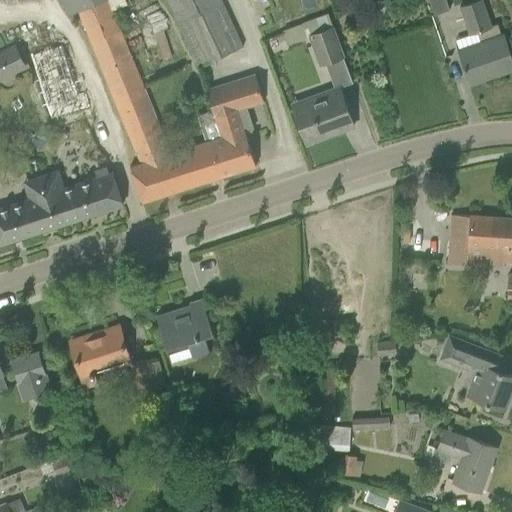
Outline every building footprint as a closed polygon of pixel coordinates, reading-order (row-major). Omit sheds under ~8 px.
[(60,0),(68,16),(78,12),(104,0),(60,0)] [(170,154),(106,0),(104,0),(78,12),(140,163),(129,166),(141,202),(198,184),(187,149),(170,154)] [(166,0),(198,68),(242,46),(220,0),(166,0)] [(428,0),(433,14),(448,9),(445,0),(428,0)] [(458,51),(461,61),(468,80),(494,71),(495,74),(511,68),(511,62),(499,24),(491,27),(481,0),(477,0),(459,6),(469,35),(454,40),(458,51)] [(282,31),(287,44),(309,36),(320,65),(342,56),(327,14),(282,31)] [(60,42),(26,53),(47,117),(83,105),(77,87),(74,88),(60,42)] [(0,82),(25,69),(12,45),(0,50),(0,82)] [(206,143),(187,149),(198,184),(255,166),(244,132),(252,129),(245,108),(263,102),(254,75),(205,90),(211,110),(197,114),(206,143)] [(323,99),(293,110),(306,144),(323,137),(323,135),(330,132),(331,134),(353,126),(338,87),(321,93),(323,99)] [(55,227),(122,205),(111,173),(44,194),(55,227)] [(0,244),(55,227),(44,194),(0,208),(0,244)] [(447,263),(497,266),(497,261),(511,261),(511,217),(469,215),(469,216),(450,215),(449,235),(447,263)] [(190,307),(158,317),(157,315),(155,315),(170,363),(209,351),(206,342),(214,339),(201,298),(188,302),(190,307)] [(117,330),(88,339),(87,337),(70,342),(85,387),(97,383),(93,372),(129,360),(118,326),(116,327),(117,330)] [(439,359),(474,373),(465,396),(485,403),(504,410),(511,389),(511,374),(503,371),(508,358),(448,335),(439,359)] [(219,340),(222,353),(230,351),(226,338),(219,340)] [(394,340),(377,341),(378,354),(395,352),(394,340)] [(11,361),(23,399),(50,391),(38,352),(11,361)] [(130,364),(139,393),(155,388),(146,359),(130,364)] [(351,418),(352,429),(389,427),(388,416),(351,418)] [(306,448),(348,451),(349,427),(308,424),(306,448)] [(453,481),(460,484),(479,491),(495,448),(469,438),(468,440),(444,431),(437,450),(433,449),(430,459),(446,464),(449,455),(461,459),(453,481)] [(362,461),(356,459),(357,456),(349,454),(344,474),(358,477),(362,461)] [(77,495),(65,499),(70,511),(75,511),(83,509),(77,495)] [(0,504),(0,511),(21,511),(25,511),(20,498),(6,503),(6,502),(0,504)] [(432,511),(399,499),(393,511),(432,511)]
